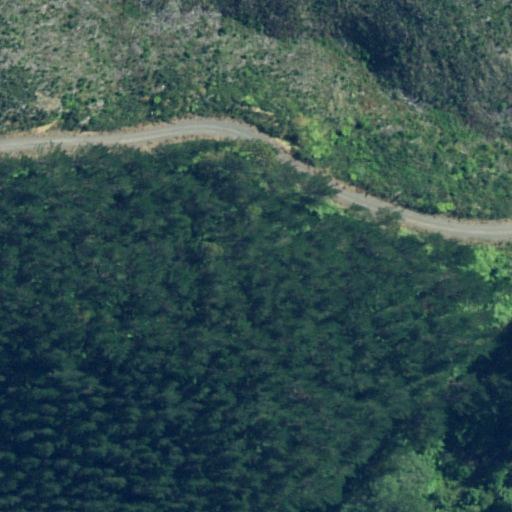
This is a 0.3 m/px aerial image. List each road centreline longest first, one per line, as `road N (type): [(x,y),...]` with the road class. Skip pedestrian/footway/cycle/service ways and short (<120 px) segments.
road 1 (track): [(0,172),(95,161),(238,161),(296,198),(338,245),(359,295),(377,404)]
road 2 (track): [(377,404),(511,293)]
